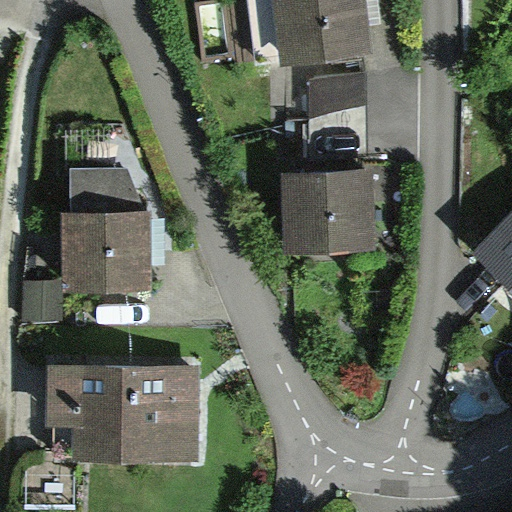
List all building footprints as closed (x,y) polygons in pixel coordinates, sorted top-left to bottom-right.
[(368,6),(367,0),(273,0),(280,66),(372,58),(370,26),(368,6)] [(380,25),(377,0),(367,0),(368,6),(370,26),(380,25)] [(71,168),(70,214),(63,212),(64,289),(152,290),(153,265),(153,240),(153,218),(153,211),(144,211),(128,168),(71,168)] [(374,170),(282,172),(283,210),(284,253),(376,251),(374,170)] [(511,210),(471,253),(511,292),(511,210)] [(166,219),(153,218),(153,240),(153,265),(165,265),(166,219)] [(62,281),(23,280),(21,321),(60,322),(62,281)] [(202,370),(49,365),(47,427),(75,428),(74,462),(199,466),(201,414),(202,370)]
